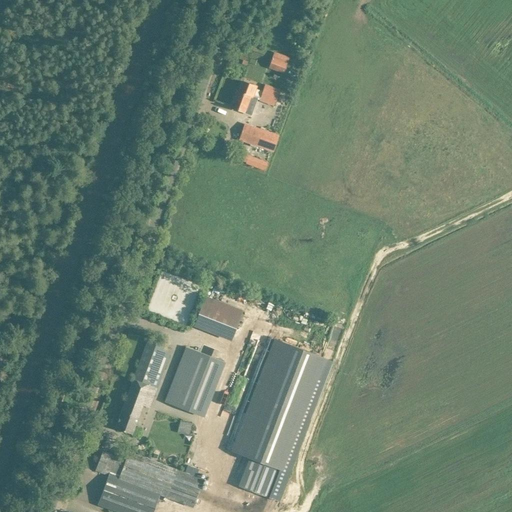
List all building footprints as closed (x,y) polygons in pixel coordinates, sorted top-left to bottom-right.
[(423,0),(480,47),(509,13),(492,0),(423,0)] [(268,68),(283,74),(289,57),(274,51),(268,68)] [(244,112),(244,111),(251,114),(256,99),(274,105),(280,90),(264,85),(262,91),(245,85),(242,93),(237,91),(231,107),(244,112)] [(239,139),(273,151),(279,136),(245,124),(239,139)] [(193,326),(231,341),(243,310),(205,295),(193,326)] [(170,353),(164,351),(166,343),(149,337),(115,428),(132,434),(142,405),(149,408),(170,353)] [(283,342),(240,455),(282,470),(324,358),(283,342)] [(186,347),(165,401),(204,416),(225,362),(186,347)] [(194,422),(180,418),(176,430),(191,434),(194,422)] [(102,451),(95,470),(108,475),(98,503),(122,511),(153,511),(160,495),(193,507),(204,480),(128,451),(118,448),(115,456),(102,451)]
